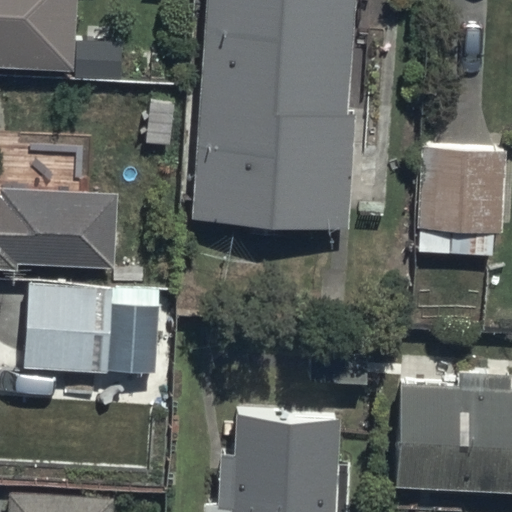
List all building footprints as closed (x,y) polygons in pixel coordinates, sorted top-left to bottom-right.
[(0,0),(0,53),(70,57),(73,0),(0,0)] [(201,0),(193,209),(345,215),(353,0),(201,0)] [(500,130),(417,130),(416,249),(487,249),(487,225),(499,225),(500,130)] [(0,269),(15,271),(15,263),(115,268),(119,193),(0,187),(0,269)] [(158,292),(29,284),(24,369),(153,376),(158,292)] [(511,369),(396,363),(390,470),(511,476),(511,369)] [(211,511),(325,511),(333,394),(220,386),(211,511)] [(112,511),(114,485),(6,481),(4,511),(112,511)]
